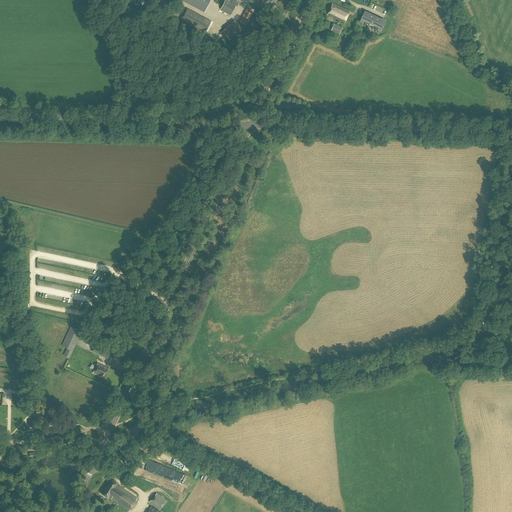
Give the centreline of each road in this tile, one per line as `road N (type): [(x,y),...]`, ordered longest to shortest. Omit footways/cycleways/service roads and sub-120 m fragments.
road 1 (tertiary): [(93,467),(250,124)]
road 2 (tertiary): [(511,132),(250,124)]
road 3 (tertiary): [(250,124),(0,116)]
road 4 (unclassified): [(302,511),(159,440),(114,466),(93,467)]
road 5 (unclassified): [(250,124),(307,0)]
